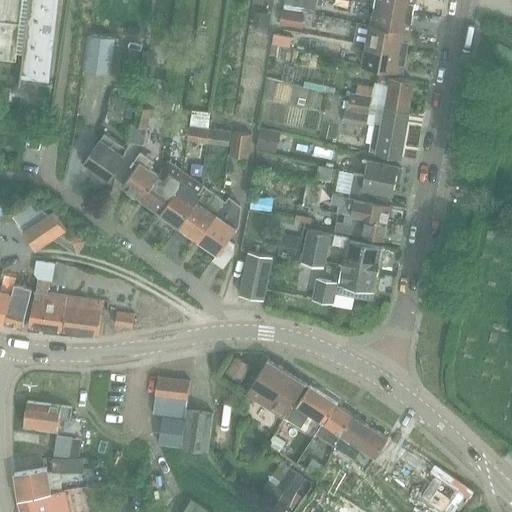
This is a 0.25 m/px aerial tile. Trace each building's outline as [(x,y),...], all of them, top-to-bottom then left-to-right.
[(0,0),(0,57),(16,60),(17,51),(23,52),(19,84),(20,84),(21,77),(49,80),(58,0),(0,0)] [(415,0),(374,0),(374,4),(413,12),(415,0)] [(413,12),(374,4),(370,24),(410,32),(410,31),(413,12)] [(300,27),(303,14),(282,10),(280,23),(300,27)] [(410,32),(370,24),(366,45),(406,52),(410,32)] [(272,42),(290,46),(292,36),(274,33),(272,42)] [(89,34),(84,70),(110,74),(115,37),(89,34)] [(403,72),(406,52),(366,45),(363,64),(403,72)] [(349,95),(347,110),(382,115),(384,105),(409,111),(409,110),(408,110),(413,80),(391,75),(391,76),(378,74),(377,82),(374,81),(373,84),(356,81),(354,96),(349,95)] [(144,145),(151,108),(137,105),(133,124),(131,124),(128,142),(144,145)] [(382,115),(347,110),(345,109),(343,122),(365,126),(366,124),(373,126),(369,151),(401,157),(409,111),(384,105),(382,115)] [(184,135),(186,124),(166,120),(165,132),(184,135)] [(187,140),(208,143),(210,129),(189,126),(187,140)] [(231,132),(210,129),(208,143),(229,146),(231,132)] [(256,147),(276,152),(280,133),(261,129),(256,147)] [(127,148),(105,132),(84,161),(85,161),(96,168),(94,171),(105,178),(107,176),(109,177),(109,178),(122,160),(127,148)] [(249,159),(252,135),(234,132),(230,156),(249,159)] [(122,186),(141,200),(158,175),(149,168),(154,161),(140,151),(133,160),(138,163),(122,186)] [(340,157),(341,168),(356,168),(355,157),(340,157)] [(348,196),(378,202),(381,191),(393,193),(395,180),(399,181),(402,168),(398,167),(398,165),(367,159),(363,175),(353,173),(348,196)] [(160,213),(188,175),(168,161),(158,175),(141,200),(159,213),(160,213)] [(332,183),(335,169),(319,166),(316,180),(332,183)] [(160,213),(179,226),(206,188),(203,186),(188,175),(160,213)] [(307,183),(303,202),(319,205),(323,186),(307,183)] [(271,187),(270,201),(291,202),(292,188),(271,187)] [(198,240),(225,202),(215,195),(216,194),(206,188),(179,226),(198,240)] [(355,214),(355,216),(366,218),(365,219),(387,223),(391,204),(378,202),(348,196),(334,193),(332,202),(340,204),(339,211),(355,214)] [(228,197),(225,202),(198,240),(218,254),(238,225),(240,206),(228,197)] [(31,199),(29,200),(11,213),(36,248),(53,238),(76,254),(85,240),(66,229),(53,210),(49,213),(31,199)] [(384,240),(387,223),(365,219),(366,218),(355,216),(353,224),(338,221),(336,230),(351,233),(351,234),(384,240)] [(301,263),(324,268),(331,234),(308,230),(301,263)] [(346,246),(343,265),(378,272),(382,247),(348,240),(349,237),(335,234),(332,244),(346,246)] [(272,256),(249,251),(240,294),(263,299),(272,256)] [(34,301),(29,326),(61,330),(65,305),(67,295),(48,292),(50,281),(71,286),(75,268),(68,265),(55,261),(55,263),(35,261),(34,271),(39,276),(36,290),(34,301)] [(372,300),(378,272),(343,265),(338,264),(335,282),(317,278),(313,298),(333,302),(334,293),(372,300)] [(0,311),(0,320),(23,327),(32,288),(15,283),(12,292),(8,304),(5,313),(0,311)] [(0,289),(0,311),(5,313),(8,304),(12,292),(0,289)] [(67,295),(65,305),(61,330),(98,334),(102,300),(67,295)] [(137,303),(136,317),(156,318),(156,304),(137,303)] [(117,311),(115,324),(132,327),(135,313),(117,311)] [(236,358),(228,371),(240,379),(249,366),(236,358)] [(292,406),(294,403),(293,402),(305,383),(268,359),(246,393),(283,417),(284,417),(285,418),(292,406)] [(167,396),(169,377),(158,376),(156,394),(167,396)] [(180,379),(169,377),(167,396),(177,397),(180,379)] [(191,380),(180,379),(177,397),(188,398),(191,380)] [(310,413),(323,421),(324,422),(337,403),(310,385),(297,405),(294,403),(292,406),(285,418),(301,428),(310,413)] [(153,413),(185,417),(188,398),(177,397),(167,396),(156,394),(153,413)] [(72,407),(27,401),(24,425),(57,430),(59,418),(70,419),(72,407)] [(332,448),(334,444),(353,415),(337,404),(338,403),(337,403),(324,422),(323,421),(313,436),(332,448)] [(183,445),(208,449),(213,413),(187,409),(183,445)] [(235,415),(233,436),(243,437),(246,416),(235,415)] [(357,456),(369,465),(388,437),(353,415),(334,444),(355,459),(357,456)] [(163,430),(161,443),(181,445),(183,432),(185,419),(165,416),(163,430)] [(56,436),(54,454),(79,457),(81,439),(56,436)] [(83,471),(83,458),(52,457),(52,471),(83,471)] [(303,467),(315,475),(321,464),(310,457),(303,467)] [(14,473),(18,498),(18,499),(39,493),(51,491),(47,467),(14,473)] [(301,483),(285,472),(271,493),(286,504),(301,483)] [(386,497),(391,487),(373,478),(368,488),(386,497)] [(331,509),(335,511),(344,511),(359,492),(348,485),(331,509)] [(20,511),(69,511),(64,489),(51,491),(39,493),(18,499),(18,498),(17,498),(20,511)] [(212,511),(191,497),(181,511),(212,511)]
